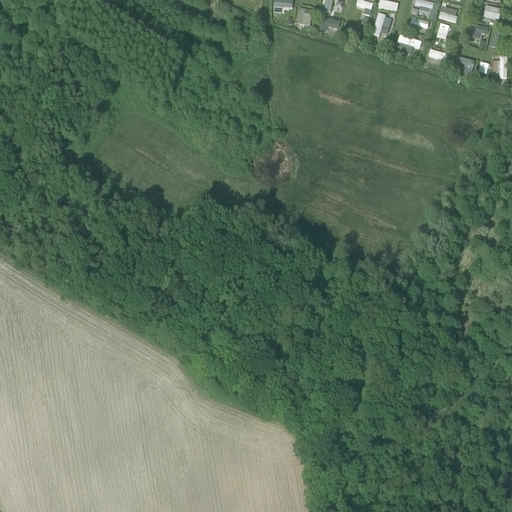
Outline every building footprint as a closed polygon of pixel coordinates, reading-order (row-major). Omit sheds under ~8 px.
[(294,9),(294,1),(277,0),(275,0),(275,14),(284,15),(284,9),(294,9)] [(418,0),(417,6),(421,7),(420,13),(432,15),(435,1),(432,0),(418,0)] [(380,1),(378,9),(398,13),(399,5),(380,1)] [(444,2),(439,19),(456,24),(461,6),(444,2)] [(365,3),(358,18),(355,16),(353,20),(365,26),(374,7),(365,3)] [(486,6),(484,18),(500,21),(502,9),(486,6)] [(312,26),(313,10),(298,9),(297,26),(312,26)] [(379,13),(371,35),(380,38),(387,16),(379,13)] [(483,34),(487,35),(489,28),(470,25),(467,38),(481,40),(483,34)] [(495,48),(499,31),(492,30),(489,47),(495,48)] [(420,50),(423,43),(402,35),(397,48),(412,54),(414,48),(420,50)] [(448,49),(451,39),(438,35),(435,46),(448,49)] [(494,73),(499,73),(499,79),(508,79),(507,56),(500,57),(500,61),(493,62),(494,73)] [(456,70),(474,75),(477,61),(460,57),(456,70)] [(479,73),(488,75),(489,64),(481,63),(479,73)]
